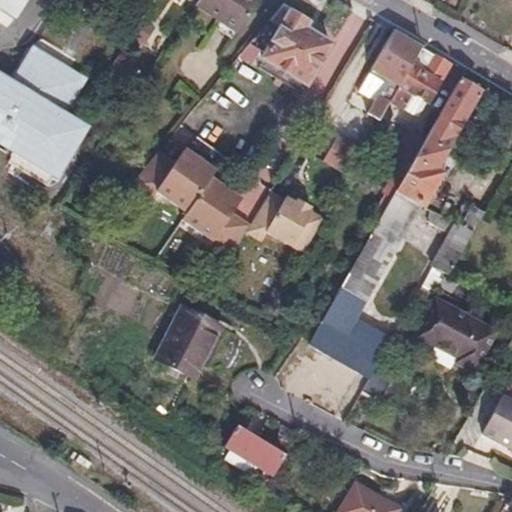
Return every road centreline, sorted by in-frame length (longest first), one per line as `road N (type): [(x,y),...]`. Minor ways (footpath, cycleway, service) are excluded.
road 1 (residential): [(250,389),(386,462),(511,485)]
road 2 (tertiary): [(370,0),(511,83)]
